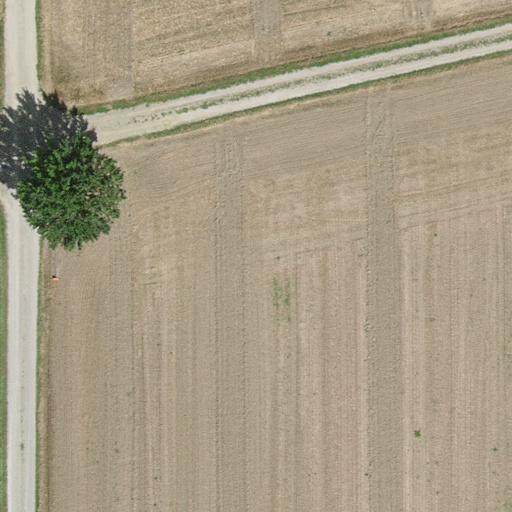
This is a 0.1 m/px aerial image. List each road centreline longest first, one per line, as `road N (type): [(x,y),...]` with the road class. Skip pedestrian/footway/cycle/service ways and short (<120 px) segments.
road 1 (track): [(511,33),(0,147)]
road 2 (track): [(17,511),(12,0)]
